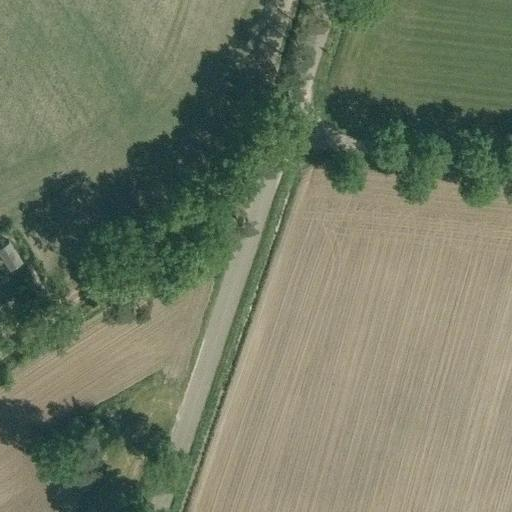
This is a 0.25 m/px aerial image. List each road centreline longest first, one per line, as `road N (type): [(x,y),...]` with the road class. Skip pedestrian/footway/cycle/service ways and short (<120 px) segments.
road 1 (unclassified): [(162,511),(285,142)]
road 2 (track): [(285,142),(0,347)]
road 3 (unclassified): [(511,166),(285,142)]
road 4 (unclassified): [(285,142),(331,0)]
